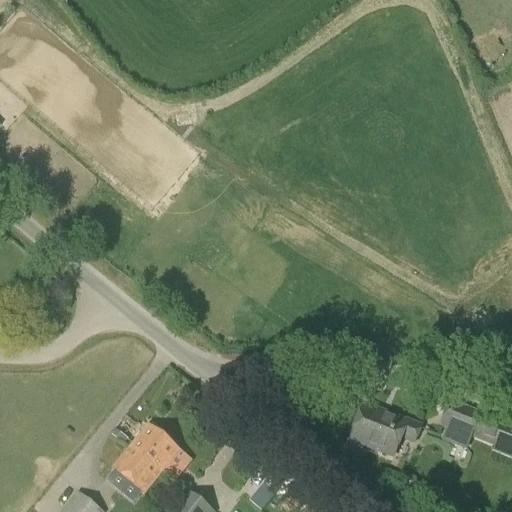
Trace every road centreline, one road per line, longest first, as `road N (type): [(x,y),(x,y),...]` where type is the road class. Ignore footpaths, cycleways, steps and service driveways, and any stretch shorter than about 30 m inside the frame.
road 1 (unclassified): [(227,390),(251,374),(295,365),(511,344)]
road 2 (unclassified): [(372,511),(227,390)]
road 3 (unclassified): [(227,390),(112,298)]
road 4 (unclassified): [(112,298),(0,205)]
road 5 (unclassified): [(0,354),(49,347),(112,298)]
